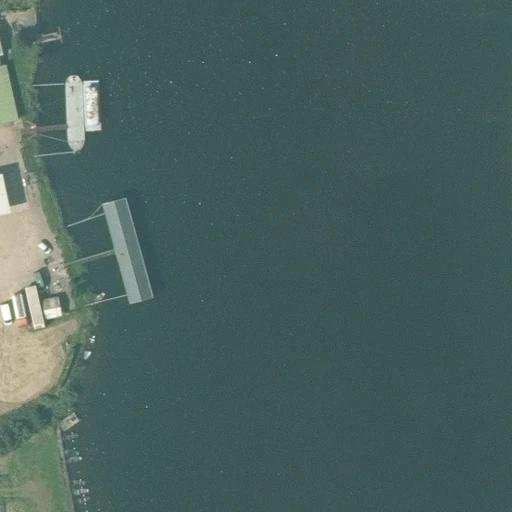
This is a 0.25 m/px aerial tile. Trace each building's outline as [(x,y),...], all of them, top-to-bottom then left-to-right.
[(0,124),(18,121),(6,67),(0,67),(0,124)] [(67,128),(67,145),(70,149),(76,151),(81,150),(85,145),(83,76),(65,77),(67,128)] [(0,173),(0,213),(13,211),(4,173),(0,173)] [(154,300),(128,199),(101,206),(127,307),(154,300)] [(59,315),(56,300),(42,303),(45,318),(59,315)]
